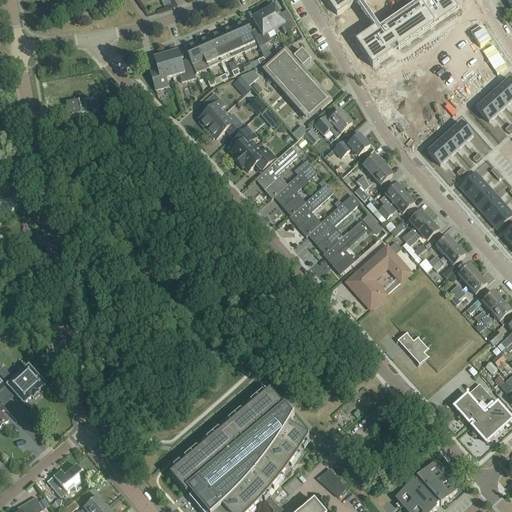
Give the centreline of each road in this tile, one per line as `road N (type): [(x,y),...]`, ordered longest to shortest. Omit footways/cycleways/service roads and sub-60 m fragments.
road 1 (residential): [(483,482),(92,36)]
road 2 (tertiary): [(90,433),(18,46)]
road 3 (residential): [(511,278),(377,125),(306,0)]
road 4 (residential): [(92,36),(209,0)]
